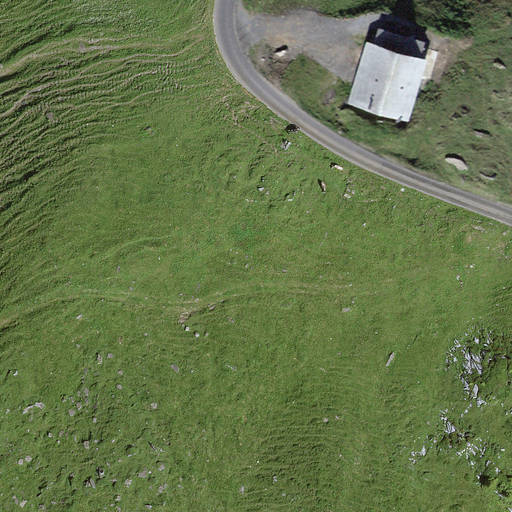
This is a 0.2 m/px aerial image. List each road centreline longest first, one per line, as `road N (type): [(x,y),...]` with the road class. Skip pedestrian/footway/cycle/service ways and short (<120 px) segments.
road 1 (track): [(511,233),(375,280),(247,281),(197,300),(104,283),(33,299),(0,319)]
road 2 (tertiary): [(511,218),(396,173),(273,99),(227,40),(225,0)]
